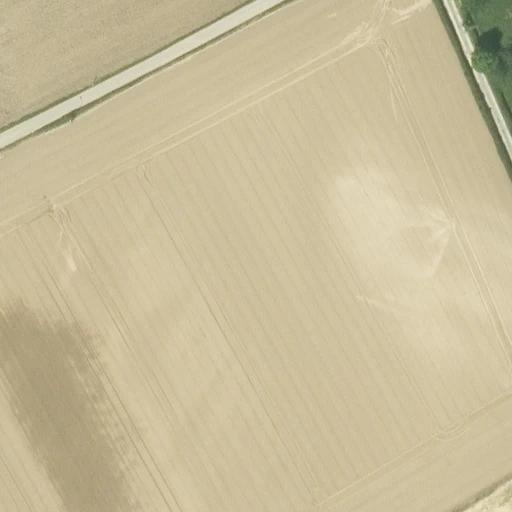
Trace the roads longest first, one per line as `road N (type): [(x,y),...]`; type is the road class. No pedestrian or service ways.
road 1 (unclassified): [(0,140),(269,0)]
road 2 (track): [(447,0),(511,155)]
